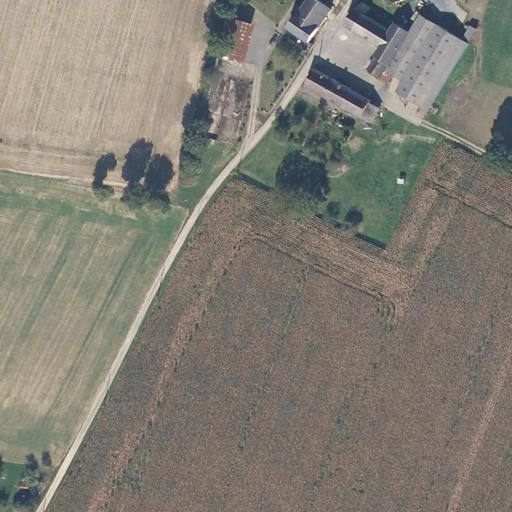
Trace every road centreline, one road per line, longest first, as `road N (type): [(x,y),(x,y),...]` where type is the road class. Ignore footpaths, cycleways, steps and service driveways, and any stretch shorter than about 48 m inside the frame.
road 1 (unclassified): [(39,511),(203,199),(289,95),(353,0)]
road 2 (track): [(319,48),(511,165)]
